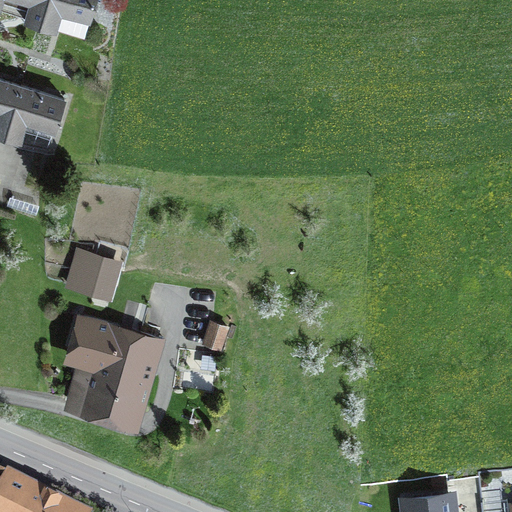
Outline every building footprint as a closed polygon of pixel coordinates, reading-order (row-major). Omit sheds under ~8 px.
[(0,0),(0,8),(40,21),(46,0),(0,0)] [(84,35),(95,0),(46,0),(40,21),(84,35)] [(0,78),(0,130),(5,132),(20,85),(0,78)] [(20,85),(5,132),(19,137),(25,120),(55,129),(64,98),(20,85)] [(79,250),(69,284),(105,294),(115,261),(79,250)] [(85,347),(70,400),(130,418),(153,335),(79,314),(71,343),(85,347)] [(212,320),(204,342),(219,346),(226,325),(212,320)] [(235,367),(222,364),(219,383),(232,386),(235,367)] [(63,511),(0,479),(0,511),(63,511)] [(406,499),(407,511),(452,511),(450,493),(406,499)]
